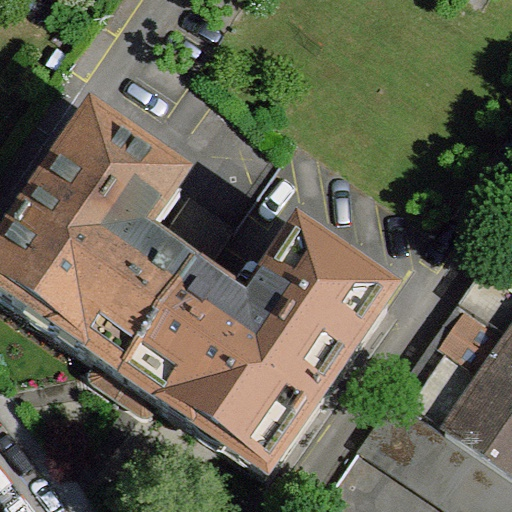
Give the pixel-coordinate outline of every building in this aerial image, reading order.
[(180,199),(94,142),(0,276),(0,307),(128,393),(194,292),(152,263),(141,256),(180,199)] [(152,263),(194,292),(235,236),(192,208),(152,263)] [(511,268),(511,247),(502,262),(511,268)] [(250,330),(194,292),(128,393),(270,488),(389,314),(303,255),(250,330)] [(445,442),(511,342),(511,268),(502,262),(496,259),(393,409),(445,442)] [(511,342),(445,442),(511,488),(511,342)] [(511,511),(511,488),(445,442),(393,409),(361,453),(448,511),(511,511)]
